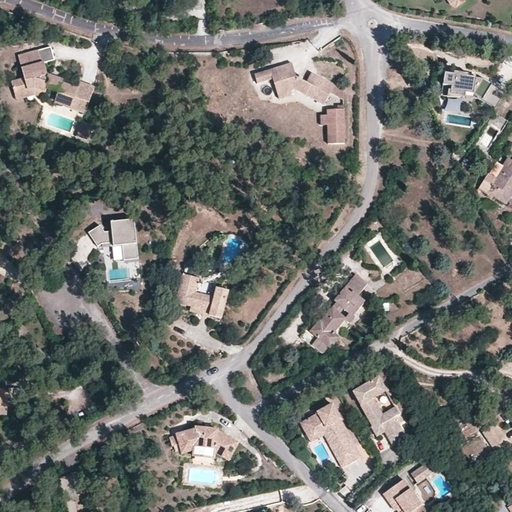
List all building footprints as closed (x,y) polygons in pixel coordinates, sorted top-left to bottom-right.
[(49,47),(19,56),(24,77),(11,81),(16,95),(25,93),(29,88),(37,86),(39,93),(44,94),(46,88),(57,92),(55,102),(70,107),(74,97),(89,102),(94,88),(78,83),(77,88),(62,82),(62,79),(45,75),(42,64),(45,63),(44,59),(52,57),(49,47)] [(291,62),(281,66),(284,78),(295,76),(291,62)] [(273,78),(274,84),(281,82),(285,92),(291,90),(295,89),(323,104),(330,93),(343,99),(344,89),(323,79),(318,88),(307,82),(295,76),(284,78),(281,66),(255,74),(257,82),(273,78)] [(318,88),(323,79),(312,73),(307,82),(318,88)] [(466,98),(466,94),(474,95),(495,108),(505,92),(484,79),(468,78),(468,75),(453,73),(453,76),(444,75),(443,87),(452,88),(451,96),(466,98)] [(281,82),(274,84),(279,98),(292,95),(291,90),(285,92),(281,82)] [(25,93),(16,95),(17,98),(32,94),(42,97),(44,94),(39,93),(37,86),(29,88),(25,93)] [(327,109),(327,114),(327,124),(327,142),(343,142),(344,109),(338,109),(327,109)] [(489,125),(491,126),(499,131),(501,132),(508,122),(495,114),(489,125)] [(83,123),(77,137),(90,142),(96,128),(83,123)] [(511,190),(511,161),(508,159),(503,167),(504,168),(497,180),(488,175),(479,190),(486,195),(488,193),(504,203),(511,190)] [(141,261),(136,221),(113,225),(114,234),(107,234),(102,227),(90,235),(96,244),(99,248),(101,247),(104,246),(116,244),(116,249),(124,248),(126,263),(141,261)] [(99,248),(96,244),(93,246),(99,256),(105,252),(101,247),(99,248)] [(184,293),(188,275),(183,274),(179,292),(184,293)] [(200,278),(188,275),(184,293),(179,292),(176,302),(191,306),(190,310),(221,318),(228,290),(217,287),(213,297),(196,292),(200,278)] [(334,333),(344,320),(345,318),(340,314),(343,310),(348,314),(349,313),(353,316),(364,302),(357,296),(366,284),(355,275),(340,295),(341,297),(336,303),(321,322),(319,320),(310,332),(318,339),(313,345),(323,353),(328,347),(330,348),(338,337),(334,333)] [(345,318),(344,320),(349,324),(354,317),(353,316),(349,313),(348,314),(345,318)] [(354,394),(365,413),(367,412),(376,426),(374,428),(372,429),(378,438),(387,433),(394,429),(396,431),(401,428),(400,426),(397,421),(402,419),(396,409),(384,417),(374,400),(386,393),(378,380),(354,394)] [(8,388),(7,390),(7,402),(20,402),(21,389),(8,388)] [(337,419),(339,417),(334,408),(319,416),(320,418),(302,428),(309,439),(316,435),(318,437),(328,431),(343,457),(358,449),(342,423),(339,424),(337,419)] [(367,412),(365,413),(374,428),(376,426),(367,412)] [(495,424),(483,433),(496,452),(508,443),(495,424)] [(183,454),(193,451),(194,448),(215,449),(215,453),(229,460),(238,443),(216,430),(197,428),(176,436),(176,437),(169,439),(172,447),(179,445),(183,454)] [(394,429),(387,433),(395,446),(407,439),(401,428),(396,431),(394,429)] [(316,435),(309,439),(313,447),(327,439),(345,470),(363,459),(358,449),(343,457),(328,431),(318,437),(316,435)] [(194,448),(193,451),(193,457),(214,458),(215,453),(215,449),(194,448)] [(429,466),(417,473),(422,482),(434,474),(429,466)] [(399,511),(401,511),(405,507),(408,511),(407,511),(419,511),(418,511),(425,506),(407,481),(387,495),(399,511)]
